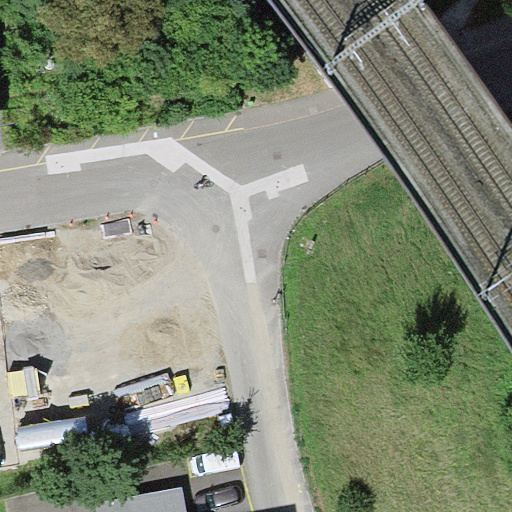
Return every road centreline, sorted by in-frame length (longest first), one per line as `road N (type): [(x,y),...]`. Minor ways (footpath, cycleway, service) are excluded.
road 1 (residential): [(287,511),(274,472),(228,170)]
road 2 (residential): [(511,68),(228,170)]
road 3 (residential): [(228,170),(0,205)]
